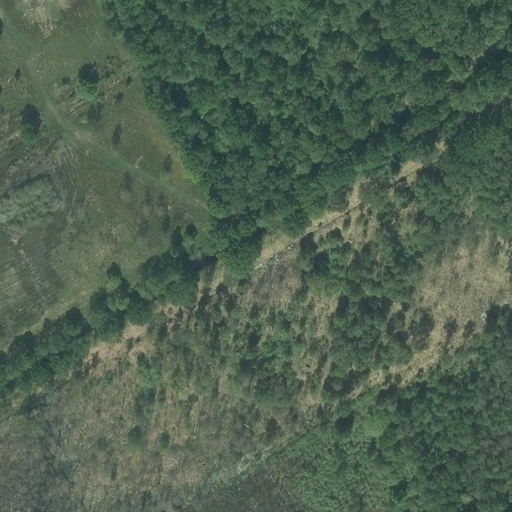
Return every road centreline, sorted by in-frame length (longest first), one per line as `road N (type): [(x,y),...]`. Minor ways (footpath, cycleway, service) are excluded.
road 1 (track): [(0,15),(66,130),(179,194),(244,218),(511,60)]
road 2 (track): [(244,218),(0,366)]
